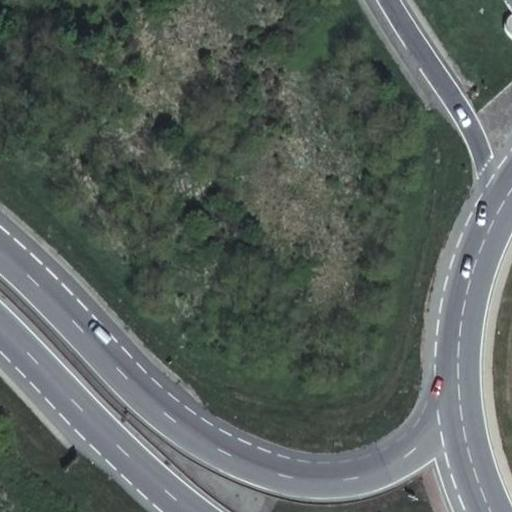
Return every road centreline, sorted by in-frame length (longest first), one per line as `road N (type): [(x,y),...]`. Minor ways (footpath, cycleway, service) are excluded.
road 1 (secondary): [(459,403),(378,471),(329,481),(275,474),(183,427),(0,250)]
road 2 (secondary): [(0,324),(135,464),(197,511)]
road 3 (trunk): [(390,0),(469,124),(500,206)]
road 4 (primary): [(500,206),(473,268),(459,335),(459,403)]
